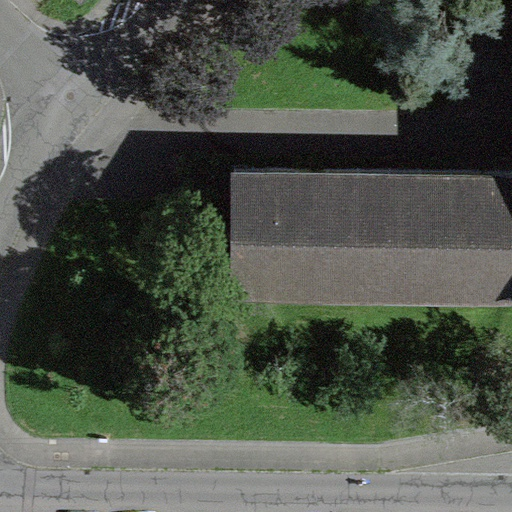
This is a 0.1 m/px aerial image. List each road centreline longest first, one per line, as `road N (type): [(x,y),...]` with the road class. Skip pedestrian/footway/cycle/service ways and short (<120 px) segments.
road 1 (residential): [(0,479),(511,488)]
road 2 (residential): [(72,97),(0,282)]
road 3 (residential): [(167,0),(72,97)]
